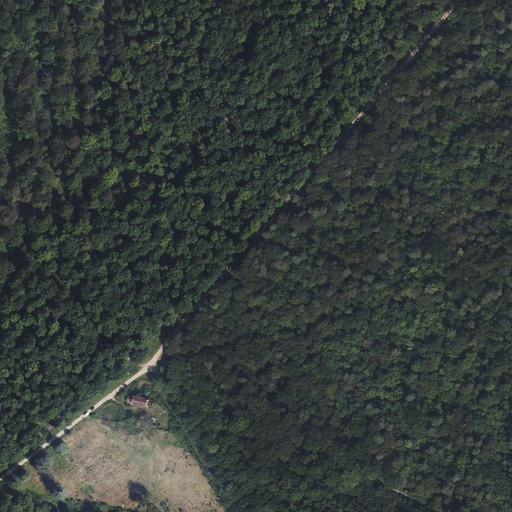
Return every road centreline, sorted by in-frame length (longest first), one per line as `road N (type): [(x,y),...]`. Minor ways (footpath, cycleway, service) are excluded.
road 1 (track): [(0,297),(440,511)]
road 2 (track): [(461,0),(148,366)]
road 3 (track): [(148,366),(511,271)]
road 4 (track): [(31,0),(189,50),(359,118)]
road 5 (track): [(0,297),(59,177),(60,154),(140,0)]
road 6 (track): [(148,366),(0,479)]
road 7 (track): [(238,511),(148,366)]
